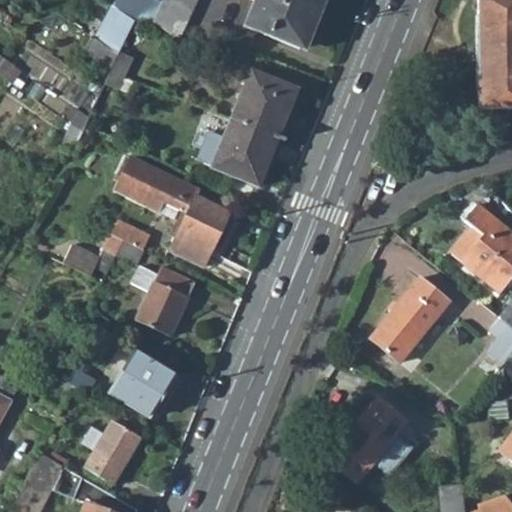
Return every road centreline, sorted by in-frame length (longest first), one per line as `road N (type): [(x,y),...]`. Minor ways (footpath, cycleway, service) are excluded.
road 1 (tertiary): [(199,511),(404,0)]
road 2 (residential): [(396,203),(354,255),(250,511)]
road 3 (residential): [(396,203),(448,174),(511,158)]
